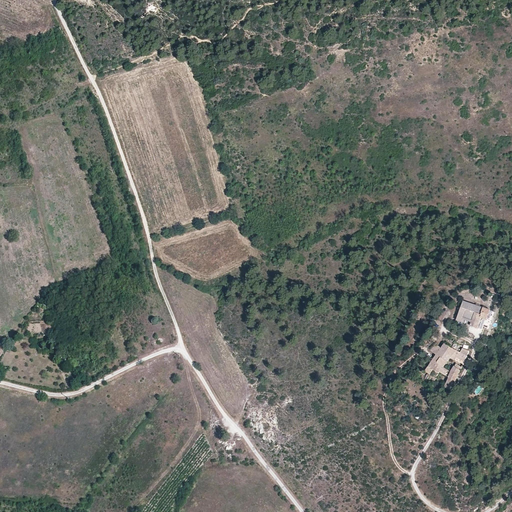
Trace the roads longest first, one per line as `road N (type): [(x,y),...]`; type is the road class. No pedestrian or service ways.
road 1 (track): [(302,511),(181,346),(104,105),(53,0)]
road 2 (track): [(471,341),(443,331),(388,382),(392,452),(412,474)]
road 3 (track): [(444,511),(425,502),(412,474),(467,368),(471,341)]
road 4 (unclassified): [(0,384),(66,395),(181,346)]
